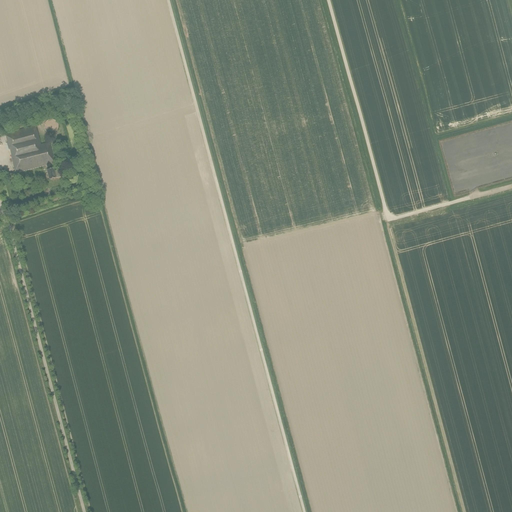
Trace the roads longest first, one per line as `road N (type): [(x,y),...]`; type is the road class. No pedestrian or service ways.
road 1 (unclassified): [(304,511),(168,0)]
road 2 (unclassified): [(84,511),(4,210)]
